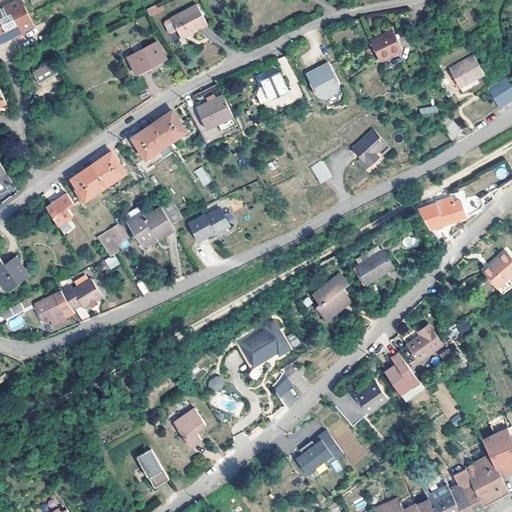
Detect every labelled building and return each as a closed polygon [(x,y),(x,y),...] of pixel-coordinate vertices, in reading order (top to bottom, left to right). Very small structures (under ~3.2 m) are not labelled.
[(19,0),(18,0),(0,9),(0,42),(33,26),(19,0)] [(154,5),(145,9),(148,16),(157,10),(154,5)] [(206,25),(196,5),(170,18),(176,30),(180,38),(206,25)] [(170,33),(176,30),(170,18),(164,21),(163,24),(167,32),(170,33)] [(402,50),(393,31),(371,42),(380,61),(402,50)] [(166,57),(157,41),(128,56),(138,72),(166,57)] [(483,73),(473,56),(449,70),(462,92),(477,82),(475,78),(483,73)] [(59,69),(54,60),(32,72),(38,83),(60,71),(59,69)] [(304,73),(316,94),(316,95),(323,97),(336,90),(338,83),(327,62),(316,67),(304,73)] [(287,89),(278,69),(259,79),(261,83),(259,84),(256,93),(261,102),(287,89)] [(511,101),(511,78),(511,75),(488,90),(502,111),(511,101)] [(309,98),(301,81),(298,83),(307,99),(309,98)] [(232,116),(222,93),(212,98),(212,99),(209,101),(209,100),(196,106),(206,128),(218,122),(232,116)] [(437,105),(419,108),(420,115),(438,112),(437,105)] [(165,144),(185,131),(171,111),(163,116),(151,124),(165,144)] [(236,124),(232,116),(218,122),(221,130),(236,124)] [(460,131),(452,120),(444,127),(452,137),(460,131)] [(145,158),(165,144),(151,124),(142,130),(131,137),(145,158)] [(384,144),(371,130),(350,149),(366,166),(376,156),(373,154),(384,144)] [(90,166),(104,186),(125,173),(111,152),(101,158),(90,166)] [(377,158),(376,156),(366,166),(367,167),(377,158)] [(331,173),(321,158),(309,165),(318,181),(331,173)] [(13,187),(0,163),(0,180),(6,191),(13,187)] [(85,199),(104,186),(90,166),(80,173),(71,179),(85,199)] [(202,166),(194,171),(204,186),(212,181),(202,166)] [(499,166),(491,168),(495,183),(503,181),(499,166)] [(482,170),(486,184),(493,184),(495,183),(491,168),(482,170)] [(459,199),(465,214),(479,207),(481,202),(476,194),(472,192),(459,199)] [(67,193),(46,206),(58,225),(72,215),(67,207),(73,202),(67,193)] [(157,238),(172,227),(169,223),(181,215),(170,199),(143,216),(141,212),(126,222),(141,244),(155,235),(157,238)] [(465,214),(459,199),(437,205),(436,201),(425,204),(426,207),(423,209),(421,207),(418,209),(430,228),(444,222),(465,214)] [(230,226),(220,209),(205,216),(204,215),(188,223),(198,240),(213,232),(214,234),(230,226)] [(125,236),(117,224),(98,236),(109,255),(112,254),(117,249),(113,244),(125,236)] [(415,236),(404,240),(406,248),(417,244),(415,236)] [(393,265),(382,248),(355,266),(366,282),(393,265)] [(511,257),(505,250),(483,271),(503,292),(511,284),(511,257)] [(115,260),(113,255),(101,260),(104,266),(115,260)] [(30,275),(16,256),(14,257),(28,277),(30,275)] [(3,264),(0,259),(0,280),(7,291),(28,277),(14,257),(3,264)] [(349,285),(340,273),(312,292),(319,302),(315,304),(322,315),(334,306),(336,309),(349,300),(341,290),(349,285)] [(101,296),(91,278),(71,289),(70,286),(61,290),(72,310),(81,305),(83,308),(90,303),(92,307),(97,304),(95,300),(101,296)] [(54,293),(66,316),(74,312),(72,310),(61,290),(60,290),(54,293)] [(66,316),(54,293),(34,302),(43,321),(50,318),(54,324),(67,318),(66,316)] [(22,309),(19,302),(1,311),(5,318),(22,309)] [(22,316),(7,320),(10,330),(25,326),(22,316)] [(265,329),(251,338),(241,343),(254,364),(264,358),(277,350),(279,353),(289,347),(272,320),(262,326),(265,329)] [(461,334),(471,329),(466,320),(456,325),(461,334)] [(422,362),(429,356),(445,342),(429,323),(422,329),(424,332),(421,335),(417,338),(408,346),(422,362)] [(444,360),(452,354),(448,348),(439,354),(444,360)] [(406,363),(399,354),(392,359),(398,365),(386,374),(403,395),(407,401),(424,388),(420,383),(406,363)] [(300,373),(292,363),(283,370),(290,380),(300,373)] [(292,382),(290,380),(283,370),(269,383),(277,393),(292,382)] [(214,374),(208,386),(219,392),(226,380),(214,374)] [(388,398),(376,381),(357,395),(370,412),(388,398)] [(488,450),(491,456),(498,470),(500,473),(511,469),(511,438),(511,439),(502,416),(493,398),(476,406),(481,415),(484,421),(476,426),(488,450)] [(206,423),(194,406),(174,420),(191,446),(202,438),(196,430),(206,423)] [(458,414),(450,419),(455,426),(463,421),(458,414)] [(302,451),(295,456),(306,471),(324,457),(328,462),(335,456),(330,449),(337,444),(325,428),(311,439),(311,438),(302,445),(305,449),(302,451)] [(330,449),(335,456),(342,451),(337,444),(330,449)] [(151,449),(150,447),(136,457),(154,487),(168,478),(151,449)] [(457,455),(466,466),(475,486),(482,502),(495,496),(508,490),(500,473),(498,470),(491,456),(475,462),(466,449),(457,455)] [(337,459),(331,462),(335,472),(341,470),(337,459)] [(475,486),(466,466),(455,473),(462,488),(471,507),(482,502),(475,486)] [(435,511),(461,511),(459,505),(452,488),(450,483),(429,492),(423,479),(420,481),(428,497),(429,498),(433,507),(435,511)] [(459,505),(461,511),(473,511),(471,507),(462,488),(458,490),(454,481),(449,482),(450,483),(452,488),(459,505)] [(435,511),(433,507),(429,498),(428,497),(416,503),(419,511),(435,511)] [(403,511),(403,510),(397,498),(374,510),(375,511),(403,511)] [(419,511),(416,503),(403,510),(403,511),(419,511)]
